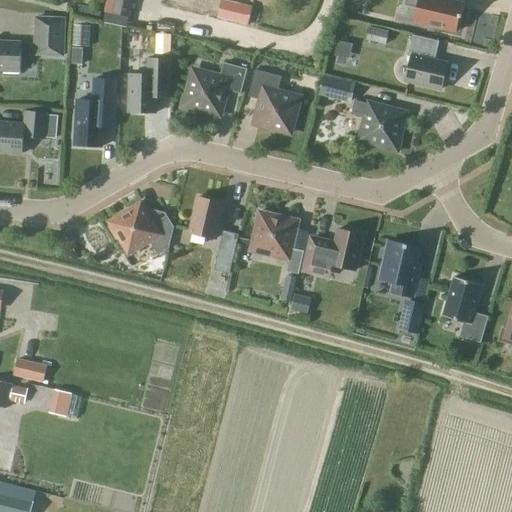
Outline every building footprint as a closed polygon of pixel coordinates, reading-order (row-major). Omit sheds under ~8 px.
[(132,0),(106,0),(105,11),(129,16),(132,0)] [(248,26),(253,6),(227,0),(220,0),(216,18),(248,26)] [(458,30),(464,3),(452,0),(405,0),(404,6),(417,9),(414,22),(455,32),(456,30),(458,30)] [(100,10),(77,5),(75,14),(98,19),(100,10)] [(64,56),(65,19),(36,18),(35,45),(20,44),(20,43),(0,42),(0,69),(2,69),(2,73),(19,73),(20,54),(64,56)] [(89,47),(91,25),(89,25),(90,19),(74,18),(72,46),(89,47)] [(386,44),(389,31),(368,26),(365,39),(386,44)] [(436,53),(438,41),(412,35),(407,56),(411,57),(405,81),(440,89),(447,63),(432,60),(434,53),(436,53)] [(169,99),(170,59),(146,58),(145,74),(129,74),(128,112),(155,113),(155,98),(169,99)] [(240,94),(246,69),(223,63),(219,77),(193,70),(186,96),(183,95),(180,108),(192,111),(193,108),(219,115),(225,90),(240,94)] [(290,134),(299,97),(277,91),(281,77),(255,70),(248,97),(260,100),(253,124),(290,134)] [(350,103),(355,82),(324,75),(319,96),(350,103)] [(101,147),(104,102),(76,100),(73,145),(101,147)] [(397,152),(401,139),(398,139),(404,113),(354,100),(351,114),(365,118),(360,139),(385,146),(385,149),(397,152)] [(46,139),(49,112),(23,110),(22,124),(0,122),(0,152),(23,154),(24,137),(46,139)] [(215,238),(217,229),(223,203),(197,197),(189,232),(215,238)] [(160,235),(141,202),(108,222),(110,225),(108,227),(116,239),(118,238),(128,255),(149,241),(157,255),(168,248),(173,227),(160,235)] [(298,274),(304,251),(292,248),(298,220),(258,211),(249,251),(289,260),(286,272),(298,274)] [(355,270),(363,235),(337,229),(334,243),(311,238),(303,273),(327,279),(331,264),(355,270)] [(229,274),(238,234),(223,231),(213,270),(229,274)] [(412,297),(418,271),(414,270),(419,248),(388,241),(379,279),(393,282),(391,292),(412,297)] [(291,301),(296,278),(285,275),(280,299),(291,301)] [(480,342),(487,316),(473,312),(481,285),(453,277),(442,316),(463,322),(459,336),(480,342)] [(307,314),(311,297),(294,293),(290,310),(307,314)] [(418,334),(425,303),(404,298),(397,329),(418,334)] [(511,309),(506,329),(502,328),(498,340),(511,344),(511,309)] [(47,365),(17,358),(13,376),(43,382),(47,365)] [(24,403),(27,388),(9,385),(10,384),(0,380),(0,407),(4,409),(6,399),(24,403)] [(68,410),(74,386),(56,381),(50,405),(68,410)] [(0,511),(30,511),(33,502),(0,494),(0,511)]
